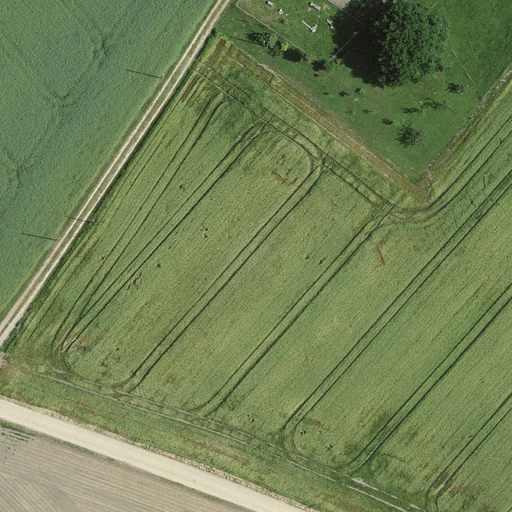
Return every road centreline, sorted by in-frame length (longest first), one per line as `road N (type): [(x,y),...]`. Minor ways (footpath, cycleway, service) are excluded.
road 1 (track): [(224,0),(0,337)]
road 2 (track): [(274,511),(0,410)]
